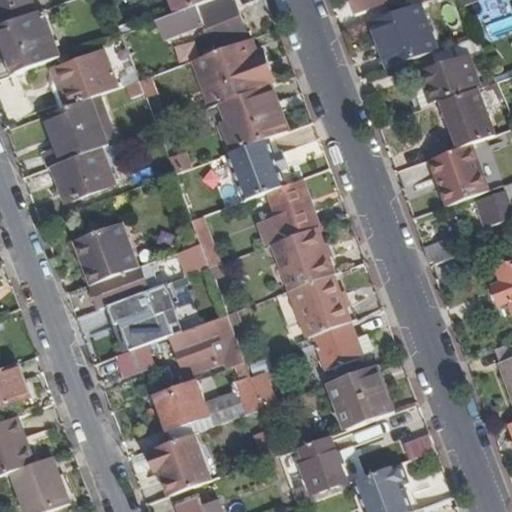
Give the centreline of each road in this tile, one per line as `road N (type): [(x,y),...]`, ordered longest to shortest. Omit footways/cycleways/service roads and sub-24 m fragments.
road 1 (tertiary): [(299,0),(491,511)]
road 2 (residential): [(124,511),(0,184)]
